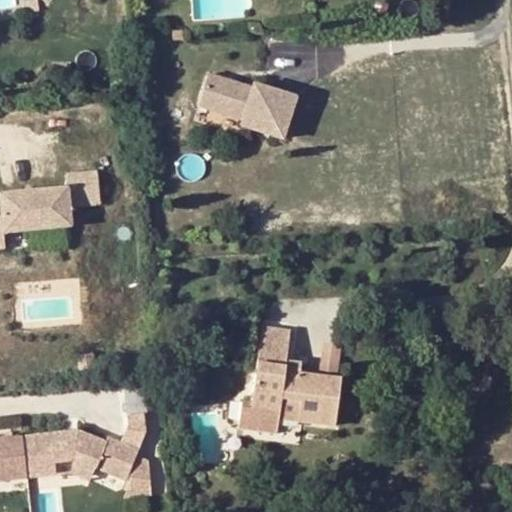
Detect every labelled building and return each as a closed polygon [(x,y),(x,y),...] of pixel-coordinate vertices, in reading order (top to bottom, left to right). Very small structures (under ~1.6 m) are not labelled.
[(248,88),(203,76),(194,108),(239,120),(238,126),(280,137),(292,95),(249,84),(248,88)] [(0,216),(0,247),(10,247),(9,232),(76,226),(74,206),(107,203),(104,171),(102,171),(101,167),(71,170),(72,187),(6,193),(8,216),(0,216)] [(285,362),(289,330),(261,327),(250,402),(241,402),(238,430),(276,434),(278,418),(280,398),(299,400),(297,420),(334,426),(340,378),(298,372),(300,364),(285,362)] [(340,368),(344,343),(327,340),(322,365),(340,368)] [(280,398),(278,418),(297,420),(299,400),(280,398)] [(0,479),(18,478),(47,475),(46,463),(66,462),(63,468),(82,477),(86,469),(116,482),(129,452),(99,439),(97,443),(69,430),(13,437),(0,438),(0,479)]
